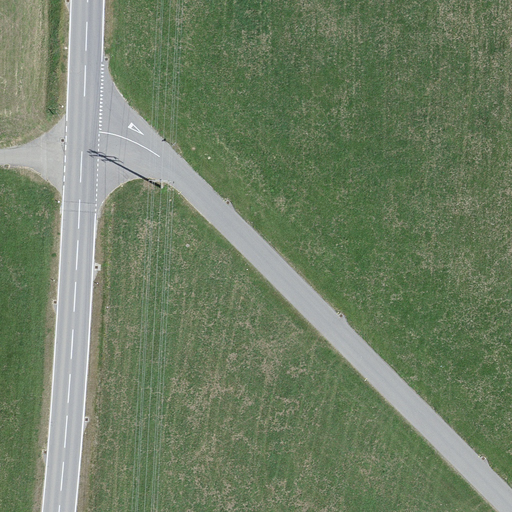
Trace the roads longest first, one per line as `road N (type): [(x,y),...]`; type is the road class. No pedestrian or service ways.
road 1 (tertiary): [(82,129),(133,139),(179,171),(511,505)]
road 2 (primary): [(81,151),(58,511)]
road 3 (primary): [(86,0),(82,129)]
